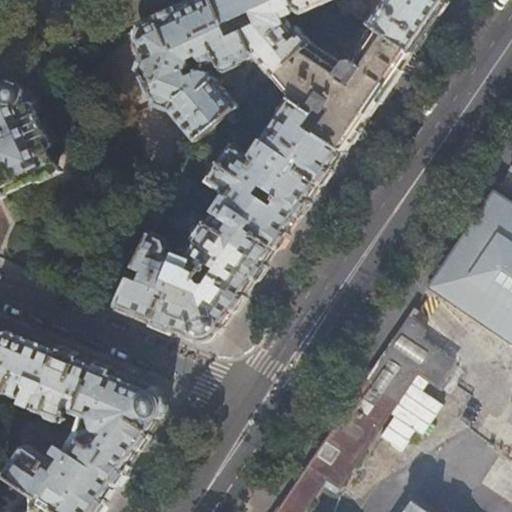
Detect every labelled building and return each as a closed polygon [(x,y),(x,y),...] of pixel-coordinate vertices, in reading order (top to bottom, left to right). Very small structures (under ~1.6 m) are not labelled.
[(256,55),(245,30),(230,36),(225,24),(214,0),(198,0),(170,13),(145,24),(141,30),(141,35),(149,53),(142,68),(158,104),(172,108),(199,140),(200,139),(228,115),(239,106),(211,72),(213,64),(220,61),(224,70),(229,71),(241,65),(242,61),(256,55)] [(345,0),(214,0),(225,24),(242,17),(249,20),(252,20),(255,26),(245,30),(256,55),(274,77),(313,44),(308,37),(300,29),(293,33),(286,24),(282,13),(297,7),(299,13),(302,14),(334,0),(336,0),(344,18),(351,12),(345,0)] [(384,0),(368,24),(374,28),(412,53),(427,30),(447,0),(384,0)] [(313,44),(329,30),(324,24),(308,37),(313,44)] [(379,101),(412,53),(374,28),(354,56),(342,48),(333,59),(313,44),(274,77),(291,97),(315,114),(317,134),(344,151),(379,101)] [(0,196),(58,171),(21,88),(19,86),(17,85),(12,84),(0,90),(0,196)] [(137,267),(146,271),(142,280),(132,277),(118,307),(165,326),(197,340),(221,333),(235,312),(270,261),(344,151),(317,134),(306,127),(315,114),(291,97),(264,139),(273,145),(266,156),(256,158),(235,143),(208,182),(230,197),(232,206),(224,217),(216,212),(210,222),(207,220),(193,240),(197,242),(189,254),(190,259),(192,260),(186,268),(174,263),(176,258),(168,254),(171,247),(169,239),(154,232),(137,267)] [(239,106),(228,115),(234,123),(245,113),(239,106)] [(173,195),(184,200),(193,180),(182,174),(173,195)] [(511,203),(495,192),(431,286),(511,340),(511,203)] [(455,361),(422,338),(423,337),(424,331),(422,326),(420,323),(410,317),(347,409),(342,416),(303,474),(297,483),(277,511),(301,511),(327,476),(339,484),(390,411),(418,370),(425,375),(431,379),(439,385),(455,361)] [(54,507),(61,511),(99,511),(109,498),(124,476),(166,414),(167,406),(165,398),(162,392),(157,385),(80,356),(28,335),(11,328),(2,332),(0,336),(0,390),(22,400),(27,391),(37,395),(30,409),(26,408),(25,411),(32,414),(33,411),(44,415),(45,419),(55,423),(62,422),(63,420),(65,421),(67,417),(66,417),(67,412),(85,419),(90,418),(93,427),(83,430),(81,433),(73,428),(63,442),(58,439),(55,444),(67,453),(58,466),(48,459),(52,452),(29,436),(20,438),(22,447),(3,474),(29,491),(38,497),(41,492),(57,502),(54,507)] [(418,386),(425,375),(418,370),(390,411),(396,415),(382,435),(403,450),(416,429),(424,434),(445,404),(424,390),(418,386)] [(431,379),(425,375),(418,386),(424,390),(431,379)] [(61,511),(54,507),(38,497),(29,491),(25,498),(27,511),(61,511)] [(427,511),(413,502),(405,511),(427,511)]
